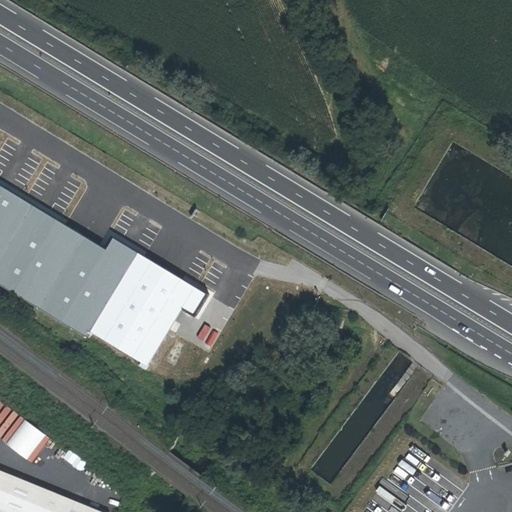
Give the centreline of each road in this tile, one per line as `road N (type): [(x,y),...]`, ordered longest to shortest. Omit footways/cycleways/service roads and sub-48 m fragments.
road 1 (motorway): [(511,323),(0,13)]
road 2 (motorway): [(0,44),(511,353)]
road 3 (residential): [(511,426),(325,288),(259,269)]
